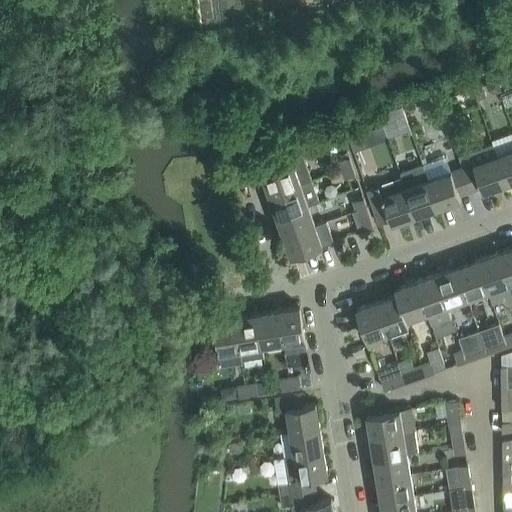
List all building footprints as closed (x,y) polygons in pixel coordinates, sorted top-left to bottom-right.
[(495,93),(500,92),(496,81),(487,84),(489,90),(495,93)] [(486,96),(483,85),(474,89),(477,99),(486,96)] [(409,123),(405,113),(396,116),(399,126),(409,123)] [(363,132),(349,137),(354,151),(368,146),(363,132)] [(473,163),(462,167),(471,191),(481,187),(483,191),(507,183),(497,155),(493,144),(469,152),(473,163)] [(511,181),(511,149),(497,155),(507,183),(511,181)] [(263,174),(270,195),(312,180),(303,153),(298,151),(290,154),(287,159),(289,164),(274,170),(263,174)] [(352,166),(349,157),(339,160),(342,169),(352,166)] [(271,159),(259,163),(263,174),(274,170),(271,159)] [(428,179),(423,165),(401,172),(402,177),(401,178),(406,187),(415,215),(438,207),(428,179)] [(356,174),(352,166),(342,169),(345,178),(356,174)] [(428,179),(438,207),(461,199),(459,195),(471,191),(462,167),(452,171),(428,179)] [(406,187),(401,178),(368,190),(380,224),(391,220),(392,223),(415,215),(406,187)] [(319,200),(312,180),(270,195),(277,215),(308,204),(308,205),(319,201),(319,200)] [(367,206),(364,197),(354,201),(357,210),(367,206)] [(315,225),(308,205),(308,204),(277,215),(284,236),(315,225)] [(374,228),(367,206),(357,210),(351,212),(359,233),(374,228)] [(327,220),(315,225),(284,236),(291,257),(334,242),(327,220)] [(511,246),(497,252),(511,294),(511,246)] [(511,297),(511,294),(497,252),(477,259),(488,290),(493,304),(511,297)] [(488,290),(477,259),(456,266),(468,298),(488,290)] [(468,298),(456,266),(436,273),(447,305),(468,298)] [(447,305),(436,273),(415,280),(427,312),(432,325),(452,318),(447,305)] [(427,312),(415,280),(394,288),(396,294),(397,293),(406,319),(407,319),(427,312)] [(397,293),(396,294),(377,300),(388,332),(409,325),(407,319),(406,319),(397,293)] [(388,332),(377,300),(356,308),(367,340),(388,332)] [(308,352),(300,305),(278,309),(284,342),(286,355),(308,352)] [(284,342),(278,309),(257,312),(262,346),(284,342)] [(265,359),(262,346),(257,312),(236,316),(241,349),(243,362),(265,359)] [(241,349),(236,316),(213,319),(221,366),(243,362),(241,349)] [(499,324),(479,331),(487,353),(507,346),(503,335),(503,336),(499,324)] [(487,353),(479,331),(459,338),(463,350),(466,360),(487,353)] [(511,332),(503,335),(507,346),(511,344),(511,332)] [(430,361),(422,364),(426,375),(445,368),(438,348),(427,352),(430,361)] [(466,360),(463,350),(454,353),(457,364),(466,360)] [(426,375),(422,364),(413,367),(410,357),(398,361),(405,382),(417,378),(426,375)] [(405,382),(398,361),(377,368),(384,389),(405,382)] [(511,386),(511,365),(501,366),(501,378),(501,387),(511,386)] [(299,375),(289,377),(291,388),(301,386),(299,375)] [(291,388),(289,377),(280,378),(282,390),(291,388)] [(256,382),(247,384),(249,395),(258,393),(256,382)] [(249,395),(247,384),(237,385),(239,396),(249,395)] [(511,408),(511,386),(501,387),(502,409),(511,408)] [(302,405),(300,393),(275,397),(277,410),(287,408),(291,431),(320,427),(316,403),(302,405)] [(458,400),(446,401),(450,423),(461,422),(458,400)] [(415,429),(412,407),(367,414),(370,436),(415,429)] [(511,421),(502,422),(502,431),(511,430),(511,421)] [(323,450),(320,427),(291,431),(295,455),(323,450)] [(419,450),(415,429),(370,436),(374,458),(407,452),(419,450)] [(229,434),(230,442),(240,440),(239,432),(229,434)] [(453,445),(465,443),(463,434),(451,436),(453,445)] [(511,461),(511,439),(503,439),(503,461),(511,461)] [(242,450),(240,440),(230,442),(231,451),(242,450)] [(466,452),(465,443),(453,445),(455,454),(466,452)] [(328,475),(323,450),(295,455),(284,457),(288,481),(278,483),(280,495),(316,489),(314,477),(328,475)] [(410,474),(407,452),(374,458),(377,479),(410,474)] [(468,464),(446,468),(449,489),(471,485),(468,464)] [(511,473),(503,474),(503,483),(511,482),(511,473)] [(413,495),(410,474),(377,479),(381,500),(413,495)] [(511,482),(503,483),(504,496),(505,505),(511,504),(511,482)] [(471,485),(449,489),(453,511),(455,510),(475,507),(471,485)] [(318,501),(316,489),(280,495),(282,507),(292,505),(292,511),(333,511),(332,498),(318,501)] [(416,511),(413,495),(381,500),(382,511),(416,511)]
